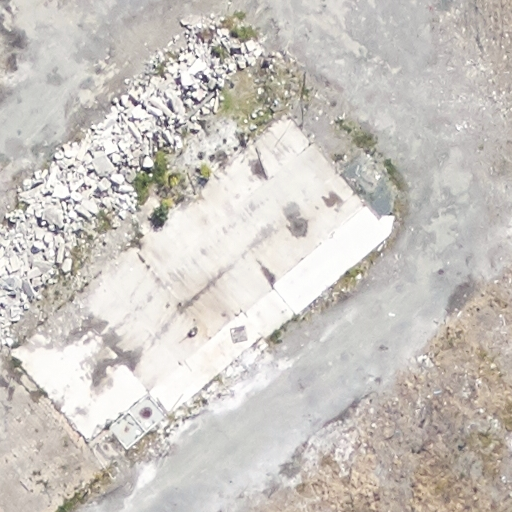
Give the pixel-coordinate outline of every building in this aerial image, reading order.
[(73,14),(59,0),(0,0),(0,53),(13,68),(73,14)] [(511,11),(487,31),(511,63),(511,11)] [(365,152),(335,179),(284,119),(0,362),(0,455),(48,511),(83,511),(393,247),(404,198),(365,152)] [(0,331),(1,332),(132,229),(79,162),(0,224),(0,331)] [(511,511),(511,490),(471,441),(398,503),(405,511),(511,511)]
